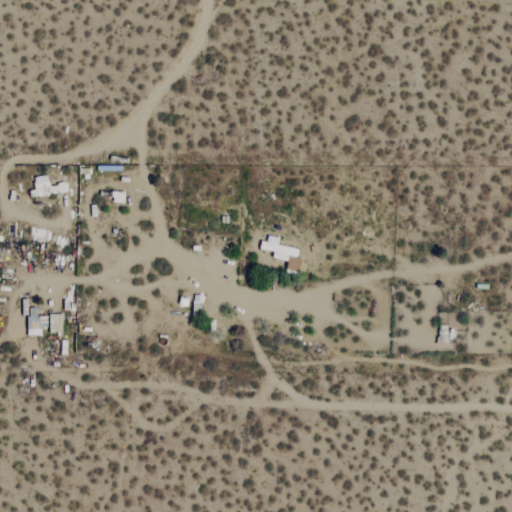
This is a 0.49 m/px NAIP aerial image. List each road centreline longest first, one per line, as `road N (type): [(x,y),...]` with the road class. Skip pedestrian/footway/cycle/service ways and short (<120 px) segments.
road 1 (track): [(311,403),(203,397),(169,386),(88,386),(39,363),(22,340),(14,306),(20,261),(3,170),(12,160),(66,156),(138,132)]
road 2 (track): [(511,408),(311,403),(293,396)]
road 3 (track): [(138,132),(148,104),(183,61),(205,0)]
